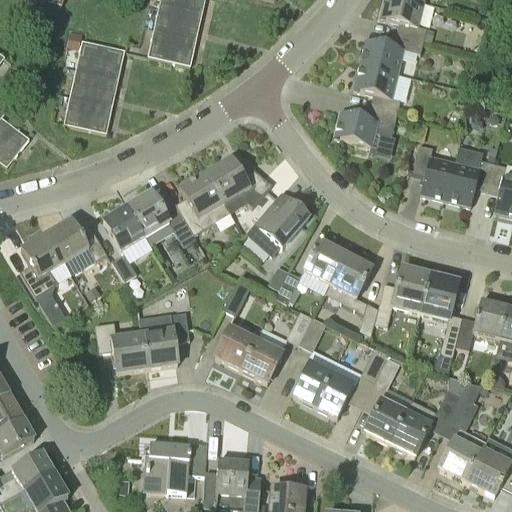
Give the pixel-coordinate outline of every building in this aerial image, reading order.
[(27,0),(61,10),(63,0),(27,0)] [(159,0),(158,7),(201,16),(204,0),(159,0)] [(417,33),(423,7),(393,0),(385,0),(380,24),(397,28),(394,39),(422,46),(425,35),(417,33)] [(23,12),(33,15),(36,6),(26,3),(23,12)] [(195,43),(201,16),(158,7),(152,34),(195,43)] [(189,71),(195,43),(152,34),(146,62),(189,71)] [(80,37),(68,35),(65,48),(77,51),(80,37)] [(432,39),(424,37),(422,44),(431,46),(432,39)] [(418,60),(422,46),(394,39),(391,53),(366,47),(360,70),(397,80),(403,56),(418,60)] [(74,74),(118,83),(124,55),(81,46),(74,74)] [(391,105),(397,80),(360,70),(354,96),(372,100),(369,112),(396,118),(398,107),(391,105)] [(112,110),(118,83),(74,74),(68,101),(112,110)] [(0,123),(1,123),(16,103),(0,90),(0,123)] [(105,139),(112,110),(68,101),(62,129),(105,139)] [(390,142),(396,118),(369,112),(366,125),(340,118),(334,144),(369,153),(373,138),(390,142)] [(12,117),(11,119),(6,126),(13,131),(18,125),(19,123),(12,117)] [(1,123),(0,123),(0,168),(6,173),(28,144),(1,123)] [(445,206),(454,169),(428,163),(430,155),(417,152),(413,178),(424,182),(419,200),(445,206)] [(486,197),(492,170),(496,153),(489,152),(487,160),(484,159),(482,167),(481,167),(483,159),(458,153),(454,169),(445,206),(469,212),(473,194),(486,197)] [(205,181),(229,220),(247,209),(252,213),(260,220),(278,200),(269,193),(271,191),(251,175),(241,183),(231,165),(205,181)] [(511,222),(511,183),(502,181),(504,173),(492,170),(486,197),(498,200),(493,218),(511,222)] [(193,241),(229,220),(205,181),(180,196),(185,205),(175,211),(183,225),(193,241)] [(127,214),(145,244),(169,229),(183,252),(195,245),(193,241),(183,225),(175,211),(162,219),(150,199),(127,214)] [(281,254),(307,224),(279,200),(278,200),(260,220),(252,229),(281,254)] [(120,259),(145,244),(127,214),(101,229),(120,259)] [(45,241),(62,270),(88,255),(95,267),(105,261),(89,232),(78,239),(71,226),(45,241)] [(50,278),(62,270),(45,241),(21,256),(30,271),(20,278),(35,303),(57,290),(50,278)] [(328,291),(344,261),(317,247),(302,278),(328,291)] [(123,288),(135,280),(122,260),(110,268),(123,288)] [(344,261),(328,291),(355,305),(371,274),(344,261)] [(288,278),(287,278),(277,272),(267,291),(278,296),(288,278)] [(418,321),(428,281),(402,275),(397,294),(383,290),(377,316),(373,331),(386,334),(390,314),(418,321)] [(288,278),(278,296),(273,305),(285,311),(300,285),(288,278)] [(418,321),(433,324),(434,317),(448,321),(456,288),(428,281),(418,321)] [(235,322),(250,293),(237,287),(223,315),(235,322)] [(99,299),(94,291),(86,296),(90,304),(99,299)] [(53,332),(64,325),(50,302),(39,309),(53,332)] [(499,346),(507,315),(479,308),(475,327),(461,324),(454,353),(468,356),(472,339),(499,346)] [(373,331),(377,316),(366,310),(363,320),(358,338),(359,339),(370,344),(373,331)] [(511,367),(511,315),(507,315),(499,346),(495,363),(511,367)] [(297,351),(311,324),(299,318),(286,345),(297,351)] [(139,339),(144,373),(176,369),(173,349),(189,348),(185,319),(165,322),(167,336),(139,339)] [(452,363),(454,353),(461,324),(448,321),(446,328),(447,328),(439,360),(452,363)] [(311,324),(297,351),(311,358),(325,330),(311,324)] [(144,373),(139,339),(115,343),(113,330),(94,332),(98,360),(114,358),(116,377),(144,373)] [(239,376),(254,345),(229,333),(215,365),(239,376)] [(254,345),(239,376),(267,389),(281,358),(254,345)] [(373,389),(385,364),(387,361),(374,354),(360,382),(373,389)] [(385,364),(373,389),(372,392),(384,398),(398,370),(385,364)] [(313,413),(330,378),(309,368),(292,403),(313,413)] [(330,378),(313,413),(335,423),(352,389),(330,378)] [(504,387),(500,381),(494,379),(491,392),(503,394),(504,387)] [(447,382),(447,396),(460,402),(466,389),(447,382)] [(477,398),(485,402),(487,395),(481,392),(466,389),(460,402),(449,424),(462,431),(477,398)] [(436,418),(449,424),(460,402),(447,396),(436,418)] [(0,436),(22,424),(8,401),(0,405),(0,436)] [(388,450),(406,415),(381,403),(364,438),(388,450)] [(414,462),(427,435),(435,418),(410,406),(406,415),(388,450),(414,462)] [(0,460),(1,463),(34,445),(22,424),(0,436),(0,460)] [(460,436),(458,436),(456,437),(451,447),(437,475),(464,488),(482,453),(484,448),(460,436)] [(203,482),(206,455),(188,453),(149,451),(148,464),(145,464),(142,498),(166,501),(166,498),(186,500),(187,481),(203,482)] [(511,456),(506,465),(482,453),(464,488),(492,501),(497,491),(511,497),(511,456)] [(0,507),(53,478),(41,457),(9,475),(0,480),(0,507)] [(258,511),(260,487),(246,485),(247,470),(218,467),(213,511),(258,511)] [(53,478),(0,507),(0,511),(51,511),(68,503),(53,478)] [(118,499),(127,500),(128,485),(119,485),(118,499)] [(302,511),(304,497),(272,495),(270,511),(302,511)]
